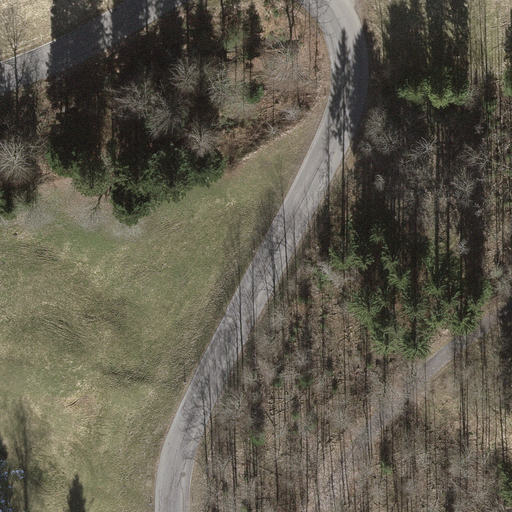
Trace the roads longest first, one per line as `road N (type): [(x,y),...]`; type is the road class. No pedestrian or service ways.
road 1 (tertiary): [(171,511),(177,460),(200,397),(347,103),(347,48),(325,0)]
road 2 (track): [(324,511),(357,450),(411,385),(471,330),(511,312)]
road 3 (tertiary): [(155,0),(0,76)]
